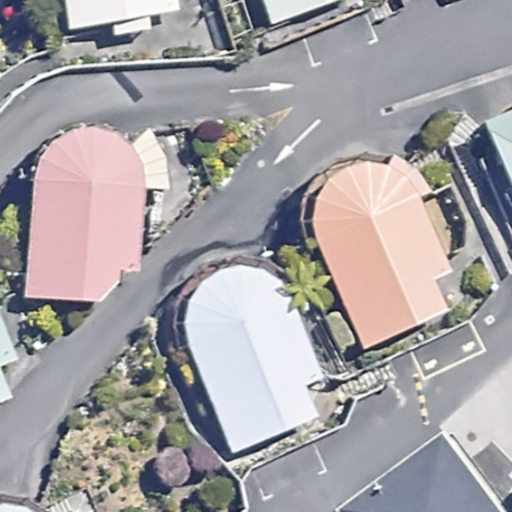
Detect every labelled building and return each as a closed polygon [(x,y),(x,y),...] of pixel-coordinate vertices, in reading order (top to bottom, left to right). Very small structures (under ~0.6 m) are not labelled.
[(57,0),(64,31),(174,7),(172,0),(57,0)] [(258,0),(268,24),(333,0),(258,0)] [(511,98),(472,116),(511,211),(511,98)] [(31,147),(25,158),(15,296),(96,302),(113,288),(114,271),(138,272),(141,192),(168,193),(168,188),(168,184),(167,179),(167,174),(166,170),(165,165),(164,161),(162,156),(160,152),(158,148),(156,143),(153,139),(151,135),(148,132),(145,128),(121,146),(116,141),(111,136),(106,132),(99,128),(93,126),(86,124),(79,123),(72,123),(65,124),(59,126),(52,129),(46,132),(41,137),(36,141),(31,147)] [(307,234),(359,348),(440,311),(426,280),(443,272),(404,187),(402,184),(396,176),(389,170),(381,165),(372,161),(363,159),(354,159),(344,160),(335,163),(327,168),(320,173),(313,180),(308,188),(305,197),(303,206),(302,215),(304,225),(307,234)] [(177,333),(230,452),(312,416),(299,385),(316,377),(280,294),(275,287),(269,280),(262,273),(253,269),(244,265),(235,264),(225,264),(216,265),(207,269),(198,273),(191,280),(185,287),(180,295),(177,304),(175,314),(175,323),(177,333)] [(0,400),(5,398),(0,385),(0,364),(11,360),(0,334),(0,400)] [(511,511),(511,492),(473,440),(376,511),(511,511)] [(0,511),(26,511),(17,506),(8,503),(0,501),(0,511)]
